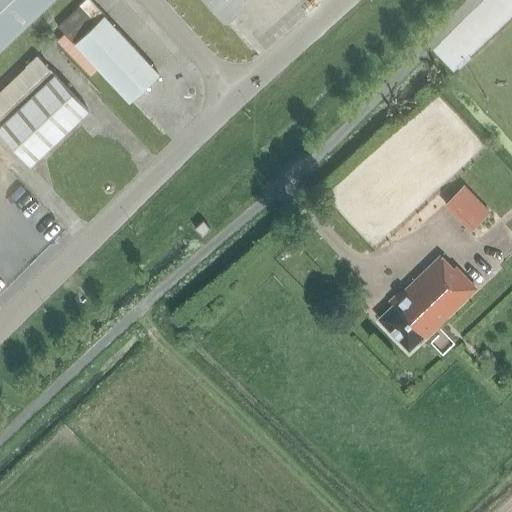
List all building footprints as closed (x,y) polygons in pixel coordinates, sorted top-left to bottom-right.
[(0,0),(0,49),(51,0),(0,0)] [(202,0),(223,22),(227,23),(240,11),(240,7),(236,2),(238,0),(202,0)] [(158,74),(103,16),(73,43),(129,102),(158,74)] [(88,110),(54,75),(37,57),(0,92),(0,134),(29,166),(88,110)] [(489,211),(463,184),(442,203),(468,231),(489,211)] [(194,228),(201,236),(210,229),(203,221),(194,228)] [(379,319),(408,349),(422,335),(425,337),(475,288),(454,266),(452,268),(440,256),(401,294),(399,292),(389,301),(393,305),(379,319)]
